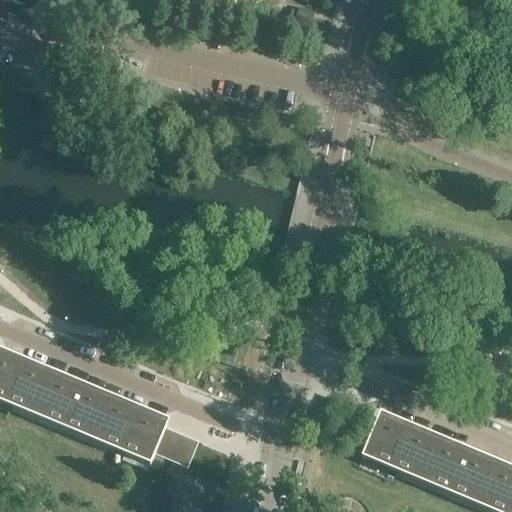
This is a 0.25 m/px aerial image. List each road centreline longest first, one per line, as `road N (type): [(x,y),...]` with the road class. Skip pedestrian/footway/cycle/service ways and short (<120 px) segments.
road 1 (residential): [(343,100),(160,55),(0,48)]
road 2 (residential): [(0,325),(276,445)]
road 3 (tertiary): [(287,375),(343,100)]
road 4 (residential): [(511,461),(287,375)]
